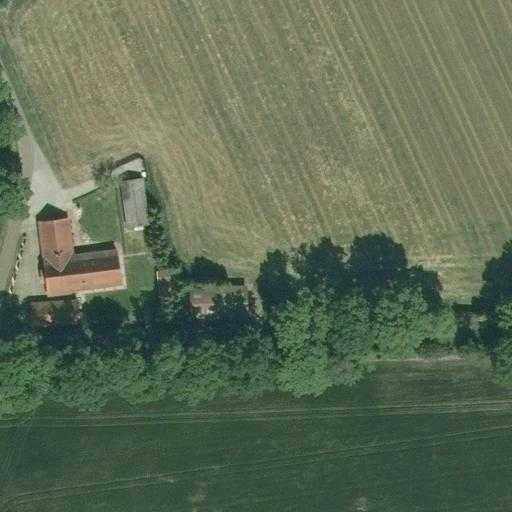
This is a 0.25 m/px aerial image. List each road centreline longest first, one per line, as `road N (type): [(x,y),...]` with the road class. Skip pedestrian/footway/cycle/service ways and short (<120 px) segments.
road 1 (residential): [(0,343),(511,330)]
road 2 (residential): [(0,87),(40,182),(0,290)]
